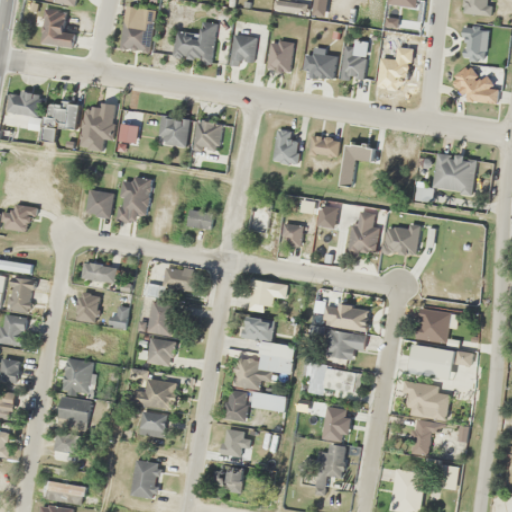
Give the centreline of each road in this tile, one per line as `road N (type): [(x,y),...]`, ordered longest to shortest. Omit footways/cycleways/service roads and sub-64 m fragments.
road 1 (residential): [(0,61),(510,137)]
road 2 (residential): [(186,511),(252,99)]
road 3 (residential): [(476,511),(496,378),(511,128)]
road 4 (residential): [(67,238),(398,289)]
road 5 (residential): [(23,511),(67,238)]
road 6 (residential): [(362,511),(398,289)]
road 7 (residential): [(425,124),(439,0)]
